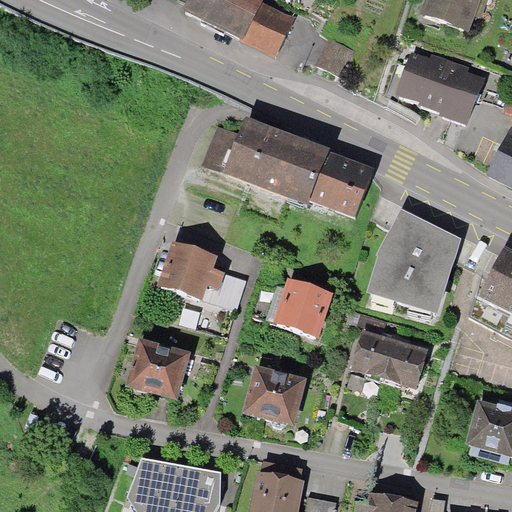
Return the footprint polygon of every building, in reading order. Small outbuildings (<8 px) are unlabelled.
[(188,0),(180,16),(273,62),(293,22),(261,6),(263,0),(188,0)] [(470,34),(475,20),(481,22),(488,0),(426,0),(420,17),(470,34)] [(312,70),(340,82),(353,53),(324,41),(312,70)] [(440,120),(466,129),(483,80),(465,73),(467,68),(434,57),(433,61),(415,54),(409,71),(398,67),(388,97),(417,107),(416,110),(440,118),(440,120)] [(214,129),(199,169),(222,178),(220,181),(305,213),(308,207),(353,224),(372,172),(242,123),(237,137),(214,129)] [(511,125),(485,180),(511,193),(511,125)] [(375,266),(366,305),(435,325),(458,250),(399,218),(375,266)] [(154,292),(200,305),(210,274),(214,260),(168,246),(154,292)] [(511,256),(504,253),(481,302),(476,300),(471,319),(511,340),(511,256)] [(210,274),(200,305),(233,315),(243,284),(210,274)] [(281,293),(270,328),(316,343),(331,297),(285,283),(281,293)] [(270,328),(281,293),(255,284),(244,320),(270,328)] [(348,379),(381,388),(394,344),(361,334),(348,379)] [(121,389),(173,405),(188,358),(136,342),(121,389)] [(394,344),(381,388),(412,397),(425,353),(394,344)] [(240,418),(293,430),(304,381),(250,370),(240,418)] [(510,463),(511,454),(511,412),(474,404),(463,451),(510,463)] [(142,461),(123,511),(216,511),(220,506),(221,476),(142,461)] [(296,511),(298,499),(301,485),(252,476),(245,511),(296,511)] [(414,511),(416,506),(366,496),(364,506),(352,503),(350,511),(414,511)] [(333,511),(334,506),(298,499),(296,511),(333,511)] [(440,511),(441,504),(429,503),(427,511),(440,511)]
